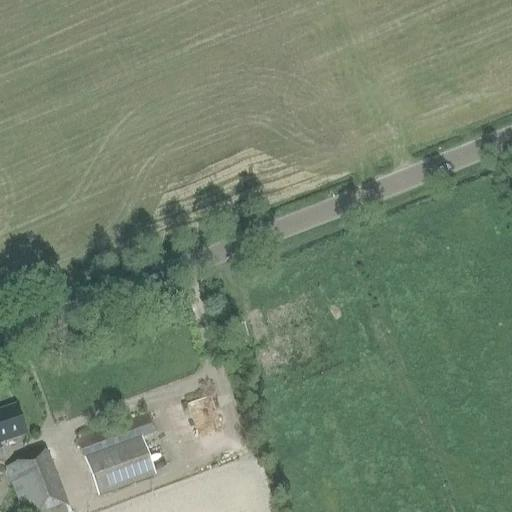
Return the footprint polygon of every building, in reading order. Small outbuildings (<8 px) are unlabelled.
[(227,316),(239,351),(259,344),(247,310),(227,316)] [(190,401),(201,438),(225,431),(214,394),(190,401)] [(0,450),(1,450),(0,445),(0,444),(27,436),(18,409),(0,415),(0,450)] [(153,432),(147,414),(77,440),(84,458),(153,432)] [(84,459),(99,497),(155,476),(141,438),(84,459)] [(69,511),(47,452),(5,468),(22,511),(69,511)]
